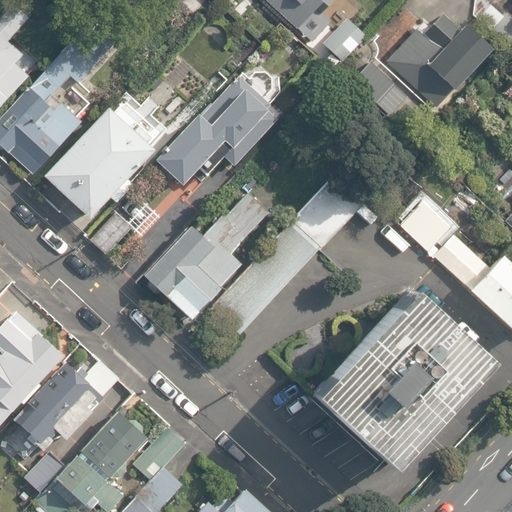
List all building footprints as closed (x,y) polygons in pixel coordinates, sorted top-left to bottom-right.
[(266,0),(305,31),(330,0),(266,0)] [(436,23),(421,10),(397,37),(403,43),(387,61),(431,103),(446,87),(457,98),(509,42),(495,29),(508,15),(494,2),(466,31),(445,12),(436,23)] [(0,101),(23,77),(11,65),(20,55),(4,41),(24,20),(6,6),(0,12),(0,101)] [(29,175),(78,123),(57,103),(50,112),(42,103),(67,76),(75,83),(100,55),(74,33),(26,89),(24,88),(0,114),(0,150),(4,155),(5,153),(29,175)] [(230,167),(271,120),(261,111),(266,105),(234,77),(229,83),(228,82),(195,119),(190,115),(150,162),(176,186),(187,174),(197,182),(219,158),(230,167)] [(111,118),(100,107),(36,176),(83,220),(104,196),(113,203),(130,186),(121,177),(145,151),(143,148),(156,134),(124,104),(111,118)] [(238,335),(360,205),(330,177),(208,308),(238,335)] [(186,321),(238,264),(227,254),(267,213),(244,191),(198,237),(185,226),(140,277),(186,321)] [(466,288),(463,291),(511,336),(511,272),(495,256),(485,267),(481,263),(483,260),(471,249),(468,252),(446,231),(449,227),(420,200),(396,225),(425,252),(426,251),(466,288)] [(103,255),(129,227),(113,212),(86,240),(103,255)] [(487,360),(409,287),(310,392),(389,465),(487,360)] [(67,448),(121,389),(116,384),(123,377),(71,330),(65,337),(23,298),(0,323),(0,433),(13,419),(46,450),(56,439),(67,448)] [(137,398),(61,475),(86,499),(162,422),(137,398)] [(68,462),(54,448),(29,474),(43,488),(68,462)] [(127,511),(281,511),(284,509),(234,466),(194,511),(163,511),(161,510),(189,477),(171,461),(127,511)] [(57,489),(40,509),(43,511),(71,511),(77,506),(57,489)]
